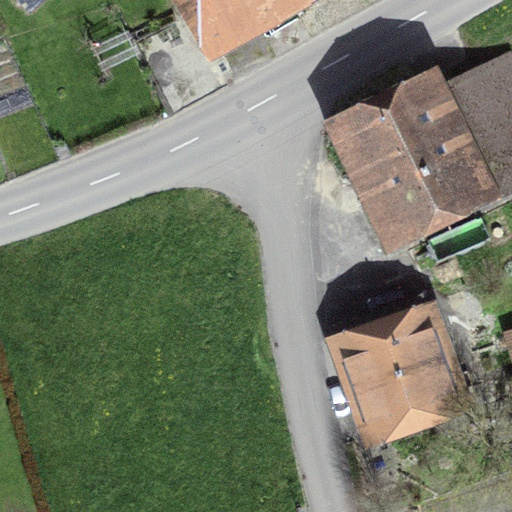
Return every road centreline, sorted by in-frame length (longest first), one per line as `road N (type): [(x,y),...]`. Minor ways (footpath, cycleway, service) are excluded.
road 1 (unclassified): [(336,511),(315,435),(259,108)]
road 2 (tertiary): [(0,216),(259,108)]
road 3 (tertiary): [(259,108),(444,0)]
